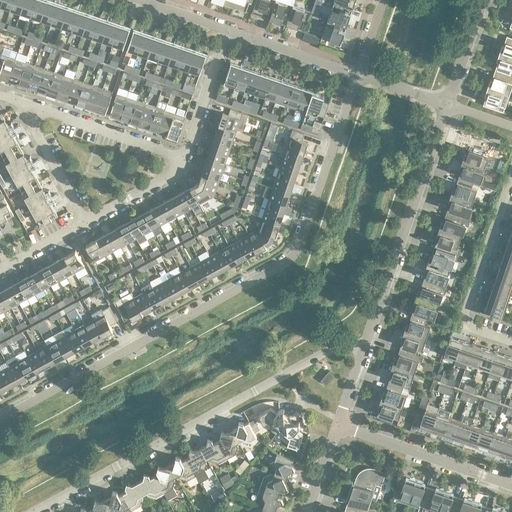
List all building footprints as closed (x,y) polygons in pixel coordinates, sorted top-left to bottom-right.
[(12,0),(1,0),(0,4),(0,5),(10,9),(12,0)] [(24,0),(12,0),(10,9),(20,12),(24,0)] [(35,0),(24,0),(20,12),(30,16),(35,0)] [(47,0),(46,0),(35,0),(30,16),(41,19),(47,0)] [(58,4),(47,0),(41,19),(51,23),(58,4)] [(251,0),(235,0),(234,6),(246,10),(249,1),(251,2),(251,0)] [(256,0),(252,12),(269,18),(275,0),(256,0)] [(293,5),(277,0),(275,0),(269,18),(286,24),(293,5)] [(355,0),(334,0),(334,2),(352,9),(355,0)] [(352,9),(334,2),(328,19),(347,26),(352,9)] [(68,7),(58,4),(51,23),(61,26),(68,7)] [(310,11),(293,5),(286,24),(304,30),(310,11)] [(78,11),(68,7),(61,26),(71,30),(78,11)] [(88,14),(78,11),(71,30),(82,33),(88,14)] [(98,18),(88,14),(82,33),(92,37),(98,18)] [(109,21),(98,18),(92,37),(102,40),(109,21)] [(347,26),(328,19),(322,37),(339,43),(343,31),(344,32),(347,26)] [(119,25),(109,21),(102,40),(112,44),(119,25)] [(130,28),(119,25),(112,44),(123,47),(122,48),(123,49),(130,28)] [(144,33),(133,30),(126,50),(127,50),(127,49),(138,52),(144,33)] [(154,37),(144,33),(138,52),(148,56),(154,37)] [(303,34),(301,40),(308,42),(310,36),(303,34)] [(498,52),(497,53),(511,57),(511,37),(507,36),(506,36),(504,43),(506,44),(505,47),(501,45),(499,53),(498,52)] [(165,40),(154,37),(148,56),(158,59),(165,40)] [(175,44),(165,40),(158,59),(168,63),(175,44)] [(185,47),(175,44),(168,63),(179,66),(185,47)] [(195,51),(185,47),(179,66),(189,70),(195,51)] [(206,54),(195,51),(189,70),(199,73),(199,75),(206,54)] [(0,77),(8,80),(15,59),(1,54),(1,53),(0,55),(0,56),(0,68),(0,69),(0,77)] [(511,57),(497,53),(498,53),(496,61),(500,62),(499,65),(497,64),(494,71),(511,76),(511,57)] [(25,62),(15,59),(8,80),(18,83),(25,62)] [(35,65),(25,62),(18,83),(27,86),(35,65)] [(225,82),(235,85),(241,67),(231,63),(224,83),(225,82)] [(44,68),(35,65),(27,86),(37,90),(44,68)] [(252,70),(241,67),(235,85),(245,89),(252,70)] [(54,72),(44,68),(37,90),(47,93),(54,72)] [(262,74),(252,70),(245,89),(255,92),(262,74)] [(511,84),(511,76),(494,71),(492,77),(493,77),(494,78),(493,81),(489,79),(487,87),(486,86),(486,87),(509,95),(511,84)] [(64,75),(54,72),(47,93),(57,96),(64,75)] [(272,77),(262,74),(255,92),(265,96),(272,77)] [(73,78),(64,75),(57,96),(66,100),(73,78)] [(282,81),(272,77),(265,96),(276,99),(282,81)] [(83,82),(73,78),(66,100),(76,103),(83,82)] [(292,84),(282,81),(276,99),(286,103),(292,84)] [(93,85),(83,82),(76,103),(85,106),(93,85)] [(184,83),(182,89),(193,93),(195,87),(184,83)] [(303,87),(292,84),(286,103),(296,106),(303,87)] [(102,88),(93,85),(85,106),(95,110),(102,88)] [(310,90),(303,87),(296,106),(306,110),(312,92),(310,91),(310,90)] [(509,95),(486,87),(487,87),(484,95),(488,96),(487,99),(485,98),(482,105),(483,106),(483,105),(503,112),(509,95)] [(112,92),(102,88),(95,110),(105,113),(113,92),(112,91),(112,92)] [(324,96),(312,92),(306,110),(305,111),(306,111),(324,117),(328,104),(321,101),(323,96),(324,97),(324,96)] [(117,93),(116,93),(109,115),(110,115),(119,118),(126,97),(117,93)] [(228,98),(218,94),(216,100),(226,104),(228,98)] [(136,100),(126,97),(119,118),(129,121),(136,100)] [(146,103),(136,100),(129,121),(138,124),(146,103)] [(155,107),(146,103),(138,124),(148,128),(155,107)] [(165,110),(155,107),(148,128),(158,131),(165,110)] [(248,115),(230,108),(228,115),(222,113),(219,124),(236,130),(242,131),(248,115)] [(175,113),(165,110),(158,131),(167,134),(175,113)] [(0,114),(0,153),(2,158),(20,148),(14,136),(18,134),(18,136),(19,135),(15,129),(20,127),(19,125),(14,128),(11,122),(12,123),(8,125),(1,113),(0,114)] [(185,116),(175,113),(167,134),(177,138),(185,116)] [(302,123),(300,129),(311,133),(313,127),(302,123)] [(236,130),(219,124),(216,132),(233,138),(236,130)] [(304,134),(292,130),(290,136),(286,147),(304,153),(307,142),(302,140),(304,134)] [(233,138),(216,132),(213,141),(231,147),(233,138)] [(231,147),(213,141),(210,149),(228,155),(231,147)] [(470,144),(469,144),(467,150),(468,150),(469,151),(468,154),(464,153),(462,160),(461,160),(484,168),(488,156),(491,158),(493,152),(470,144)] [(304,153),(286,147),(283,157),(300,163),(304,153)] [(26,159),(20,148),(2,158),(21,192),(39,182),(32,170),(36,168),(37,170),(37,169),(34,164),(39,161),(38,160),(38,159),(33,162),(30,156),(29,156),(30,157),(26,159)] [(228,155),(210,149),(207,158),(225,164),(228,155)] [(300,163),(283,157),(279,167),(297,173),(300,163)] [(225,164),(207,158),(204,166),(222,172),(225,164)] [(484,168),(461,160),(461,161),(462,161),(459,168),(461,169),(458,178),(473,183),(481,186),(483,181),(480,180),(484,168)] [(222,172),(204,166),(201,175),(219,181),(222,172)] [(297,173),(279,167),(276,177),(293,183),(297,173)] [(219,181),(201,175),(198,183),(214,196),(219,181)] [(293,183),(276,177),(272,188),(290,194),(293,183)] [(473,183),(458,178),(456,184),(456,185),(456,184),(457,185),(456,188),(453,187),(450,194),(449,194),(472,202),(476,190),(471,189),(473,183)] [(45,194),(39,182),(21,192),(40,226),(57,216),(51,204),(55,202),(56,204),(53,198),(57,195),(56,193),(52,196),(48,190),(49,191),(45,194)] [(214,196),(198,183),(191,187),(200,204),(214,196)] [(200,204),(191,187),(183,192),(192,208),(200,204)] [(290,194),(272,188),(269,198),(286,204),(290,194)] [(192,208),(183,192),(175,196),(184,212),(192,208)] [(472,202),(449,194),(449,195),(450,195),(447,202),(451,204),(450,207),(449,207),(449,206),(448,206),(446,212),(470,220),(472,215),(468,214),(472,202)] [(184,212),(175,196),(167,200),(176,216),(184,212)] [(4,198),(0,199),(0,234),(2,233),(0,230),(0,228),(5,225),(4,226),(1,222),(13,215),(4,198)] [(286,204),(269,198),(265,208),(283,214),(286,204)] [(176,216),(167,200),(159,204),(168,221),(176,216)] [(168,221),(159,204),(151,209),(160,225),(168,221)] [(283,214),(265,208),(262,218),(279,224),(283,214)] [(160,225),(151,209),(143,213),(152,229),(160,225)] [(470,220),(446,212),(444,218),(444,219),(445,218),(446,219),(445,222),(441,221),(439,228),(437,228),(461,236),(465,225),(468,226),(470,220)] [(152,229),(143,213),(135,217),(144,234),(152,229)] [(144,234),(135,217),(127,222),(136,238),(144,234)] [(279,224),(262,218),(258,230),(272,241),(274,235),(276,235),(279,224)] [(136,238),(127,222),(119,226),(128,243),(136,238)] [(128,243),(119,226),(111,231),(120,247),(128,243)] [(461,236),(437,228),(437,229),(438,229),(436,236),(439,238),(438,241),(437,241),(437,240),(436,240),(434,246),(458,254),(460,249),(457,248),(461,236)] [(272,241),(258,230),(248,235),(256,251),(266,246),(266,244),(272,241)] [(120,247),(111,231),(104,235),(112,251),(120,247)] [(112,251),(104,235),(96,239),(105,255),(112,251)] [(256,251),(248,235),(238,240),(247,257),(256,251)] [(105,255),(96,239),(86,245),(95,261),(105,255)] [(247,257),(238,240),(229,246),(238,262),(247,257)] [(238,262),(229,246),(219,251),(228,267),(238,262)] [(458,254),(434,246),(432,252),(433,253),(433,252),(434,253),(433,256),(429,255),(427,262),(426,262),(449,270),(453,259),(456,260),(458,254)] [(75,250),(65,256),(74,272),(84,267),(75,250)] [(228,267),(219,251),(210,256),(219,272),(228,267)] [(511,256),(504,253),(501,261),(500,261),(501,262),(500,265),(511,268),(511,256)] [(74,272),(65,256),(57,260),(66,276),(74,272)] [(219,272),(210,256),(200,261),(209,277),(219,272)] [(66,276),(57,260),(50,264),(58,281),(66,276)] [(209,277),(200,261),(191,266),(200,283),(209,277)] [(449,270),(426,262),(426,263),(427,263),(424,270),(428,272),(427,275),(425,275),(425,274),(423,280),(438,285),(439,280),(445,282),(449,270)] [(58,281),(50,264),(42,269),(51,285),(58,281)] [(511,268),(500,265),(499,268),(498,267),(498,268),(499,268),(496,276),(511,281),(511,268)] [(200,283),(191,266),(181,272),(190,288),(200,283)] [(51,285),(42,269),(34,273),(43,289),(51,285)] [(190,288),(181,272),(172,277),(180,293),(190,288)] [(43,289),(34,273),(26,277),(35,294),(43,289)] [(511,288),(511,281),(496,276),(494,284),(492,284),(493,284),(492,287),(510,294),(511,288)] [(35,294),(26,277),(18,282),(27,298),(35,294)] [(180,293),(172,277),(162,282),(171,298),(180,293)] [(446,288),(438,285),(423,280),(421,286),(421,287),(421,286),(423,287),(421,290),(418,289),(415,296),(414,296),(437,304),(441,293),(445,294),(446,288)] [(27,298),(18,282),(10,286),(19,302),(27,298)] [(171,298),(162,282),(153,287),(161,303),(171,298)] [(153,287),(150,283),(141,288),(143,292),(152,309),(161,303),(153,287)] [(19,302),(10,286),(2,290),(11,307),(19,302)] [(510,294),(492,287),(491,290),(490,290),(491,291),(488,299),(506,305),(510,294)] [(100,289),(94,292),(97,298),(103,294),(100,289)] [(11,307),(2,290),(0,291),(0,305),(3,311),(11,307)] [(152,309),(143,292),(134,297),(143,314),(152,309)] [(118,306),(126,320),(132,317),(133,319),(143,314),(134,297),(131,293),(121,299),(124,303),(118,306)] [(437,304),(414,296),(414,297),(415,297),(412,304),(416,306),(415,309),(414,309),(414,308),(413,308),(411,314),(426,320),(428,314),(433,316),(437,304)] [(506,305),(488,299),(486,307),(485,306),(485,307),(487,308),(486,311),(490,312),(489,315),(499,318),(500,316),(502,317),(506,305)] [(104,314),(94,319),(103,336),(113,330),(110,325),(116,322),(110,311),(104,314)] [(426,320),(411,314),(409,321),(410,321),(411,321),(410,324),(406,323),(404,330),(403,330),(402,331),(426,338),(430,327),(424,325),(426,320)] [(103,336),(94,319),(84,324),(93,341),(103,336)] [(93,341),(84,324),(75,330),(84,346),(93,341)] [(53,335),(56,340),(65,356),(74,351),(65,335),(63,330),(53,335)] [(84,346),(75,330),(65,335),(74,351),(84,346)] [(426,338),(402,331),(403,331),(401,339),(404,340),(403,343),(402,343),(401,342),(399,348),(414,354),(416,348),(422,350),(426,338)] [(444,355),(455,359),(461,341),(458,340),(459,339),(458,339),(458,340),(450,337),(444,355)] [(65,356),(56,340),(46,345),(55,361),(65,356)] [(464,342),(461,341),(455,359),(467,363),(473,345),(465,342),(465,341),(464,342)] [(55,361),(46,345),(37,350),(46,367),(55,361)] [(481,348),(473,345),(467,363),(478,367),(484,349),(481,348),(481,347),(481,348)] [(423,357),(414,354),(399,348),(397,355),(398,355),(399,355),(398,358),(394,357),(392,365),(391,364),(391,365),(414,373),(418,361),(421,362),(423,357)] [(487,350),(484,349),(478,367),(489,370),(496,353),(488,350),(488,349),(487,350)] [(46,367),(37,350),(27,356),(36,372),(46,367)] [(503,355),(496,353),(489,370),(487,376),(499,380),(501,374),(507,356),(504,355),(504,354),(503,355)] [(5,361),(8,366),(17,382),(27,377),(18,361),(15,356),(5,361)] [(36,372),(27,356),(18,361),(27,377),(36,372)] [(510,358),(507,356),(501,374),(511,378),(511,358),(510,358),(511,357),(510,357),(510,358)] [(414,373),(391,365),(392,365),(389,373),(393,374),(392,377),(390,377),(390,376),(388,383),(403,388),(404,382),(410,384),(414,373)] [(17,382),(8,366),(0,370),(0,373),(8,387),(17,382)] [(334,375),(328,371),(320,380),(326,385),(334,375)] [(442,376),(440,382),(447,384),(449,378),(442,376)] [(456,381),(449,378),(447,384),(454,386),(456,381)] [(403,388),(388,383),(386,389),(388,389),(386,393),(383,391),(380,399),(379,398),(379,399),(402,407),(406,395),(401,393),(403,388)] [(465,384),(463,389),(469,392),(471,386),(465,384)] [(446,387),(439,385),(437,390),(444,393),(446,387)] [(478,388),(471,386),(469,392),(476,394),(478,388)] [(453,389),(446,387),(444,393),(451,395),(453,389)] [(487,391),(485,397),(492,400),(494,394),(487,391)] [(468,395),(462,392),(460,398),(466,400),(468,395)] [(501,396),(494,394),(492,400),(499,402),(501,396)] [(475,397),(468,395),(466,400),(473,403),(475,397)] [(402,407),(379,399),(380,399),(378,407),(381,408),(380,411),(379,411),(378,410),(376,417),(377,417),(391,422),(393,416),(398,418),(402,407)] [(491,402),(484,400),(482,406),(489,408),(491,402)] [(498,405),(491,402),(489,408),(496,411),(498,405)] [(270,421),(280,430),(288,419),(284,415),(283,410),(284,410),(284,409),(279,410),(276,412),(271,408),(260,413),(260,414),(260,415),(258,416),(258,417),(259,416),(263,425),(270,421)] [(428,429),(431,430),(437,412),(425,408),(419,426),(427,429),(427,430),(428,430),(428,429)] [(448,416),(437,412),(431,430),(434,431),(434,432),(434,433),(434,432),(442,434),(448,416)] [(462,415),(460,420),(454,438),(457,439),(456,440),(457,440),(457,439),(465,442),(471,424),(473,419),(462,415)] [(460,420),(448,416),(442,434),(450,437),(450,438),(451,437),(454,438),(460,420)] [(293,423),(288,419),(280,430),(289,438),(287,445),(296,448),(297,449),(297,447),(298,446),(299,446),(300,446),(299,445),(303,435),(297,430),(299,427),(299,422),(298,422),(298,423),(293,423)] [(237,428),(232,430),(239,442),(241,441),(242,444),(249,445),(248,445),(250,440),(257,437),(249,422),(249,421),(244,424),(243,423),(239,421),(238,422),(239,422),(237,428)] [(482,428),(471,424),(465,442),(473,445),(473,446),(473,445),(476,446),(482,428)] [(494,432),(482,428),(476,446),(479,447),(479,448),(480,447),(488,450),(494,432)] [(239,442),(232,430),(227,433),(222,432),(222,431),(221,431),(220,436),(221,439),(217,441),(227,459),(236,454),(238,446),(236,443),(239,442)] [(505,436),(494,432),(488,450),(496,452),(495,453),(496,454),(496,453),(499,454),(505,436)] [(511,452),(511,438),(505,436),(499,454),(502,455),(502,456),(502,455),(510,458),(511,452)] [(206,445),(201,448),(207,459),(209,458),(211,461),(219,463),(227,459),(217,441),(213,443),(212,440),(207,439),(206,445)] [(207,459),(201,448),(195,451),(190,449),(190,448),(188,453),(190,456),(186,458),(195,476),(200,483),(209,478),(204,470),(206,463),(205,461),(207,459)] [(275,470),(274,472),(287,476),(289,471),(294,468),(294,469),(295,469),(293,464),(291,464),(293,458),(292,459),(277,454),(274,461),(270,463),(269,463),(272,469),(275,470)] [(174,462),(169,465),(175,477),(178,475),(179,478),(187,480),(195,476),(186,458),(182,461),(180,457),(175,456),(175,457),(176,457),(174,462)] [(175,477),(169,465),(164,468),(158,466),(159,466),(158,465),(157,470),(158,473),(154,476),(164,493),(167,500),(177,494),(173,487),(175,481),(173,478),(175,477)] [(370,468),(367,469),(375,484),(380,486),(381,487),(385,473),(379,471),(374,469),(370,468)] [(349,491),(370,499),(376,501),(381,487),(380,486),(375,484),(367,469),(363,470),(360,472),(358,474),(356,478),(354,483),(352,483),(349,491)] [(287,476),(274,472),(274,475),(271,473),(263,477),(260,486),(279,493),(280,488),(284,490),(288,487),(285,482),(287,476)] [(143,479),(137,482),(144,494),(146,493),(147,495),(155,498),(164,493),(154,476),(150,478),(149,475),(144,473),(144,474),(143,479)] [(416,481),(406,477),(405,479),(399,477),(392,497),(393,497),(398,498),(398,499),(399,499),(409,502),(416,481)] [(425,483),(416,481),(409,502),(417,505),(418,505),(422,507),(423,507),(429,488),(424,486),(425,483)] [(144,494),(137,482),(132,485),(127,484),(127,483),(126,483),(125,487),(127,491),(123,493),(132,510),(141,506),(143,498),(142,495),(144,494)] [(279,493),(260,486),(257,495),(261,503),(264,504),(263,506),(275,511),(277,505),(282,502),(283,503),(281,498),(278,497),(279,493)] [(444,490),(436,487),(435,490),(429,488),(423,507),(428,509),(429,509),(437,511),(444,490)] [(222,488),(218,490),(222,497),(226,494),(222,488)] [(111,497),(106,500),(112,511),(114,510),(115,511),(129,511),(132,510),(123,493),(119,495),(117,492),(112,490),(112,491),(113,491),(111,497)] [(453,493),(444,490),(437,511),(438,511),(452,511),(458,498),(452,496),(453,493)] [(370,499),(349,491),(346,500),(348,501),(346,506),(362,511),(365,511),(367,508),(368,507),(367,507),(370,499)] [(468,511),(473,500),(464,497),(463,499),(458,498),(452,511),(468,511)] [(110,511),(112,511),(106,500),(101,502),(95,501),(95,500),(93,505),(95,508),(91,510),(92,511),(110,511)] [(482,503),(473,500),(468,511),(484,511),(486,507),(481,505),(482,503)]
